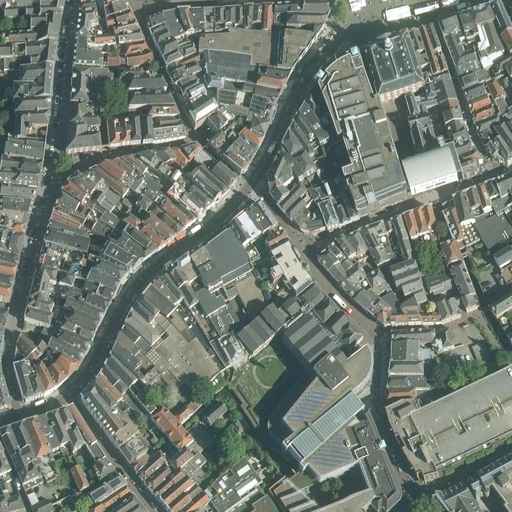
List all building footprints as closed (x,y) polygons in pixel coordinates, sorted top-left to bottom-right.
[(10,22),(9,0),(0,0),(0,11),(3,12),(3,22),(10,22)] [(20,0),(12,0),(9,0),(10,22),(17,22),(17,11),(21,11),(20,0)] [(32,21),(30,0),(20,0),(21,11),(25,11),(25,21),(30,21),(32,21)] [(30,0),(32,21),(60,20),(64,0),(30,0)] [(122,0),(108,0),(104,1),(100,3),(97,4),(101,12),(110,10),(125,5),(122,0)] [(339,0),(343,4),(347,12),(347,21),(344,31),(337,38),(337,40),(337,51),(338,54),(341,65),(345,63),(356,59),(359,58),(356,48),(359,41),(359,40),(360,38),(364,24),(364,23),(364,11),(363,9),(361,1),(360,0),(339,0)] [(80,7),(79,15),(95,13),(101,12),(97,4),(96,5),(94,5),(80,7)] [(274,17),(273,25),(285,26),(285,28),(322,31),(327,20),(333,5),(332,4),(303,7),(301,18),(286,18),(274,17)] [(129,14),(125,5),(110,10),(101,12),(95,13),(97,24),(129,14)] [(303,7),(295,7),(288,8),(286,18),(301,18),(303,7)] [(491,10),(495,26),(497,25),(507,21),(500,7),(491,10)] [(260,28),(259,36),(272,37),(273,25),(274,17),(274,8),(262,9),(260,28)] [(274,8),(274,17),(286,18),(288,8),(274,8)] [(252,10),(250,27),(255,27),(260,28),(262,9),(252,10)] [(243,30),(243,35),(247,35),(254,36),(255,27),(250,27),(252,10),(243,11),(243,30)] [(478,36),(479,37),(480,42),(482,48),(479,49),(480,52),(479,52),(481,59),(482,62),(481,63),(485,72),(492,69),(495,68),(511,58),(508,50),(503,40),(502,41),(497,25),(495,26),(491,10),(469,17),(476,36),(478,36)] [(243,11),(233,12),(233,30),(233,33),(229,33),(229,34),(243,35),(243,30),(243,11)] [(224,12),(212,13),(214,36),(224,33),(224,12)] [(224,33),(229,33),(233,33),(233,30),(233,12),(224,12),(224,33)] [(100,35),(100,32),(99,28),(97,28),(97,24),(95,13),(79,15),(75,39),(89,40),(89,41),(95,41),(95,40),(102,40),(100,35)] [(197,36),(202,36),(201,29),(201,13),(189,14),(192,35),(193,37),(197,36)] [(212,13),(201,13),(201,29),(202,36),(214,36),(212,13)] [(97,24),(97,28),(99,28),(100,32),(105,31),(134,25),(129,14),(97,24)] [(164,34),(169,44),(172,43),(175,49),(184,45),(186,45),(184,37),(176,14),(161,17),(164,27),(161,28),(164,35),(164,34)] [(202,42),(202,36),(197,36),(193,37),(192,35),(189,14),(176,14),(184,37),(186,45),(195,43),(198,42),(202,42)] [(149,34),(161,28),(164,27),(161,17),(148,22),(146,26),(149,34)] [(465,38),(467,44),(471,54),(475,53),(479,52),(480,52),(479,49),(482,48),(480,42),(479,37),(478,36),(476,36),(469,17),(458,20),(465,38)] [(7,36),(8,48),(12,48),(15,47),(55,45),(58,32),(60,20),(32,21),(30,21),(30,34),(17,35),(7,36)] [(445,42),(445,43),(465,38),(458,20),(439,27),(445,42)] [(511,35),(511,31),(507,21),(497,25),(502,41),(503,40),(511,35)] [(102,40),(113,40),(139,35),(136,31),(134,25),(105,31),(100,32),(100,35),(102,40)] [(273,25),(272,37),(311,40),(316,40),(322,31),(285,28),(285,26),(273,25)] [(164,35),(161,28),(149,34),(152,40),(164,35)] [(428,32),(436,55),(441,53),(433,30),(428,32)] [(419,35),(426,58),(436,55),(428,32),(419,35)] [(164,35),(152,40),(156,50),(169,44),(164,34),(164,35)] [(259,36),(254,36),(247,35),(243,35),(229,34),(229,38),(214,39),(214,36),(202,36),(202,42),(198,42),(198,43),(198,47),(198,54),(198,55),(203,56),(203,55),(215,56),(230,57),(235,58),(250,60),(250,70),(258,72),(264,73),(274,75),(289,77),(290,76),(295,70),(298,66),(316,40),(311,40),(272,37),(259,36)] [(143,44),(139,35),(113,40),(114,45),(143,44)] [(408,39),(421,80),(432,76),(430,69),(426,58),(419,35),(408,39)] [(511,35),(503,40),(508,50),(511,58),(511,57),(511,35)] [(475,53),(471,54),(467,44),(465,38),(445,43),(456,72),(477,64),(476,61),(477,61),(476,56),(475,53)] [(113,40),(102,40),(95,40),(95,41),(89,41),(89,40),(75,39),(74,47),(89,49),(89,53),(107,52),(107,47),(115,47),(114,45),(113,40)] [(440,158),(439,154),(427,110),(440,106),(441,105),(436,87),(435,85),(427,88),(426,85),(423,86),(421,80),(408,39),(396,43),(396,42),(377,49),(378,50),(365,55),(380,103),(405,95),(406,99),(412,121),(408,122),(419,163),(440,158)] [(175,49),(172,43),(169,44),(156,50),(161,61),(177,54),(186,50),(187,49),(186,45),(184,45),(175,49)] [(124,56),(134,56),(138,56),(146,54),(147,53),(143,44),(114,45),(115,47),(115,49),(116,56),(124,56)] [(55,45),(15,47),(12,48),(13,59),(25,58),(25,61),(29,61),(30,69),(53,68),(55,45)] [(89,57),(89,53),(89,49),(74,47),(74,54),(85,55),(85,57),(89,57)] [(165,70),(194,56),(198,54),(198,47),(187,49),(186,50),(177,54),(161,61),(165,70)] [(8,48),(0,48),(0,59),(4,59),(4,72),(13,71),(13,70),(13,59),(12,48),(8,48)] [(136,68),(152,62),(147,53),(146,54),(138,56),(134,56),(136,68)] [(438,63),(444,61),(441,53),(436,55),(426,58),(430,69),(439,66),(438,63)] [(88,68),(89,57),(85,57),(85,55),(74,54),(73,67),(85,68),(88,68)] [(199,66),(198,55),(198,54),(194,56),(165,70),(169,78),(183,71),(198,66),(199,66)] [(203,65),(204,70),(205,81),(203,81),(198,83),(202,91),(205,96),(206,95),(216,96),(222,97),(222,93),(223,85),(229,85),(238,87),(243,88),(255,90),(255,91),(280,95),(284,88),(289,77),(274,75),(264,73),(258,72),(250,70),(250,60),(235,58),(230,57),(215,56),(203,55),(203,56),(203,65)] [(381,106),(380,103),(365,55),(360,58),(367,79),(376,107),(381,106)] [(126,70),(125,59),(124,56),(116,56),(115,59),(116,60),(115,70),(118,70),(126,70)] [(134,56),(124,56),(125,59),(126,70),(136,68),(134,56)] [(97,69),(98,58),(89,57),(88,68),(97,69)] [(323,80),(317,89),(318,89),(331,121),(333,124),(335,131),(341,146),(345,145),(347,154),(355,176),(344,180),(350,195),(359,219),(404,200),(405,200),(406,199),(407,198),(407,197),(407,196),(407,195),(407,194),(407,192),(410,191),(410,190),(407,180),(404,168),(403,169),(400,170),(381,106),(376,107),(367,79),(360,58),(360,57),(351,61),(345,63),(341,65),(339,66),(332,71),(327,75),(323,80)] [(495,68),(492,69),(498,82),(501,80),(505,77),(503,74),(505,73),(511,68),(511,57),(511,58),(495,67),(495,68)] [(97,69),(106,69),(107,59),(98,58),(97,69)] [(115,59),(107,59),(106,69),(115,70),(116,60),(115,59)] [(448,75),(444,61),(438,63),(439,66),(430,69),(432,76),(433,80),(448,75)] [(481,63),(477,64),(456,72),(460,84),(485,74),(485,72),(481,63)] [(183,71),(169,78),(173,87),(194,79),(196,85),(198,83),(203,81),(205,81),(204,70),(203,65),(199,66),(198,66),(183,71)] [(51,89),(53,68),(30,69),(19,70),(19,85),(13,85),(13,103),(50,100),(51,89)] [(511,80),(511,68),(505,73),(503,74),(505,77),(501,80),(504,84),(508,90),(510,89),(511,87),(511,83),(511,82),(511,80)] [(460,84),(462,89),(464,94),(482,87),(482,86),(486,84),(487,85),(496,81),(496,82),(498,82),(492,69),(485,72),(485,74),(460,84)] [(71,99),(70,107),(99,108),(99,107),(102,107),(102,96),(109,96),(109,84),(112,84),(112,74),(72,71),(72,79),(71,88),(70,99),(71,99)] [(140,73),(117,74),(117,86),(125,86),(125,88),(127,112),(128,122),(128,124),(148,123),(147,120),(147,119),(144,119),(144,116),(141,116),(141,111),(147,111),(160,110),(173,110),(168,99),(163,99),(161,94),(165,93),(162,87),(160,83),(145,83),(140,73)] [(451,83),(448,75),(433,80),(432,76),(421,80),(423,86),(426,85),(427,88),(435,85),(436,87),(451,83)] [(173,87),(176,95),(196,85),(194,79),(173,87)] [(496,104),(504,100),(506,99),(511,95),(511,91),(510,89),(508,90),(504,84),(501,80),(498,82),(496,82),(496,81),(487,85),(486,84),(482,86),(482,87),(464,94),(468,105),(488,97),(491,96),(495,104),(496,104)] [(196,85),(176,95),(179,101),(202,91),(198,83),(196,85)] [(252,101),(276,105),(280,95),(255,91),(255,90),(243,88),(238,87),(229,85),(223,85),(222,93),(222,97),(249,99),(249,97),(253,98),(252,101)] [(333,124),(331,121),(318,89),(313,96),(316,104),(315,104),(326,122),(330,129),(332,132),(335,131),(333,124)] [(202,91),(179,101),(182,107),(195,102),(205,96),(202,91)] [(206,95),(205,96),(195,102),(182,107),(188,120),(212,106),(215,115),(215,110),(216,96),(206,95)] [(215,110),(215,115),(216,118),(230,120),(239,123),(251,128),(253,123),(268,127),(269,127),(272,116),(276,105),(252,101),(253,98),(249,97),(249,99),(222,97),(216,96),(215,110)] [(329,145),(332,150),(333,153),(340,170),(344,180),(355,176),(347,154),(345,145),(341,146),(335,131),(332,132),(330,129),(326,122),(315,104),(316,104),(313,96),(307,107),(324,132),(326,135),(330,144),(329,145)] [(472,116),(497,107),(496,104),(495,104),(491,96),(488,97),(468,105),(472,116)] [(456,99),(441,105),(440,106),(443,117),(460,112),(457,102),(456,99)] [(49,114),(50,100),(13,103),(14,103),(14,116),(49,114)] [(509,112),(504,100),(496,104),(497,107),(501,117),(475,127),(480,139),(490,135),(495,133),(506,129),(503,120),(511,115),(509,112)] [(511,136),(511,105),(510,107),(511,110),(509,112),(511,115),(503,120),(506,129),(511,136)] [(201,127),(206,123),(216,118),(215,115),(212,106),(188,120),(194,131),(201,127)] [(67,128),(68,128),(98,131),(98,130),(99,130),(99,108),(70,107),(67,128)] [(312,134),(313,136),(313,135),(315,138),(319,144),(320,147),(321,149),(329,145),(330,144),(326,135),(324,132),(307,107),(306,107),(300,118),(306,125),(305,125),(312,134)] [(472,116),(475,127),(501,117),(497,107),(472,116)] [(159,120),(177,120),(173,110),(160,110),(147,111),(147,119),(147,120),(155,120),(159,120)] [(460,112),(443,117),(446,128),(463,123),(460,112)] [(7,138),(7,140),(16,141),(25,142),(26,132),(29,134),(30,132),(30,129),(36,129),(47,129),(49,114),(16,116),(14,116),(14,123),(14,129),(14,138),(7,138)] [(227,129),(216,118),(206,123),(217,137),(227,129)] [(217,137),(206,146),(215,153),(232,136),(238,129),(244,133),(248,136),(262,142),(268,127),(253,123),(251,128),(239,123),(230,120),(216,118),(227,129),(217,137)] [(310,149),(312,151),(320,147),(319,144),(315,138),(313,135),(313,136),(312,134),(305,125),(306,125),(300,118),(296,127),(295,127),(309,146),(310,149)] [(155,120),(147,120),(148,123),(150,123),(152,145),(160,144),(168,143),(184,140),(185,137),(181,130),(171,130),(171,131),(159,133),(158,133),(158,134),(157,134),(157,133),(156,126),(155,126),(155,120)] [(159,120),(159,133),(171,131),(171,130),(181,130),(177,120),(159,120)] [(118,123),(117,123),(120,148),(130,147),(128,124),(128,122),(118,123)] [(117,123),(105,124),(108,149),(109,149),(120,148),(117,123)] [(139,140),(141,140),(142,146),(151,145),(152,145),(150,123),(148,123),(128,124),(130,147),(139,146),(139,140)] [(463,123),(446,128),(449,138),(466,133),(463,123)] [(308,162),(312,167),(316,173),(315,174),(318,181),(321,186),(325,184),(328,183),(324,176),(317,163),(315,159),(310,149),(309,146),(295,127),(291,136),(308,162)] [(99,142),(98,131),(68,128),(65,154),(99,150),(99,142)] [(248,136),(244,133),(238,129),(232,136),(237,142),(239,139),(258,151),(262,142),(248,136)] [(490,135),(497,146),(502,143),(511,157),(511,136),(506,129),(495,133),(490,135)] [(449,138),(453,149),(469,144),(466,133),(449,138)] [(486,150),(497,146),(490,135),(480,139),(486,150)] [(231,151),(235,147),(238,144),(237,142),(232,136),(215,153),(222,160),(231,151)] [(308,162),(291,136),(284,150),(305,180),(315,174),(316,173),(312,167),(308,162)] [(254,158),(258,151),(239,139),(237,142),(238,144),(235,147),(244,155),(246,152),(254,158)] [(7,140),(7,149),(43,155),(45,144),(25,142),(16,141),(7,140)] [(493,161),(508,167),(511,164),(511,157),(502,143),(497,146),(486,150),(493,161)] [(476,154),(469,144),(453,149),(457,161),(476,154)] [(340,170),(333,153),(332,150),(329,145),(321,149),(324,159),(325,160),(331,174),(340,170)] [(188,165),(191,163),(201,153),(195,147),(180,152),(188,165)] [(247,169),(248,168),(254,158),(246,152),(244,155),(235,147),(231,151),(238,158),(235,161),(247,169)] [(4,148),(4,152),(3,159),(42,166),(43,155),(7,149),(4,148)] [(412,197),(448,186),(458,182),(463,180),(463,181),(464,180),(461,173),(457,161),(453,149),(439,154),(440,158),(419,163),(412,166),(412,165),(411,165),(411,166),(404,168),(407,180),(410,190),(410,191),(412,197)] [(308,194),(309,194),(312,191),(305,180),(284,150),(279,160),(280,160),(301,187),(307,195),(308,194)] [(240,175),(243,175),(247,169),(235,161),(238,158),(231,151),(222,160),(240,175)] [(180,152),(168,153),(175,164),(183,169),(183,170),(188,165),(180,152)] [(175,164),(168,153),(150,157),(148,157),(174,177),(174,176),(181,180),(185,183),(192,176),(191,175),(183,170),(183,169),(175,164)] [(191,175),(196,169),(197,170),(199,168),(201,170),(206,174),(209,177),(218,168),(201,153),(191,163),(188,165),(183,170),(191,175)] [(457,161),(461,173),(483,164),(476,154),(457,161)] [(148,157),(135,160),(142,165),(140,167),(150,174),(155,177),(156,176),(156,177),(166,184),(173,188),(181,180),(174,176),(174,177),(148,157)] [(0,172),(0,173),(16,175),(39,178),(42,166),(15,162),(3,159),(2,159),(1,169),(0,168),(0,172)] [(135,160),(120,163),(134,174),(139,179),(136,185),(140,189),(142,185),(150,174),(140,167),(142,165),(135,160)] [(274,170),(273,172),(274,173),(282,181),(279,186),(290,198),(301,187),(280,160),(279,160),(276,163),(274,166),(274,170)] [(344,180),(340,170),(331,174),(325,160),(317,163),(324,176),(328,183),(325,184),(328,189),(325,190),(329,201),(330,204),(334,213),(340,228),(351,224),(342,198),(350,195),(344,180)] [(134,174),(120,163),(110,166),(125,177),(129,180),(136,185),(139,179),(134,174)] [(483,164),(461,173),(464,180),(479,175),(482,173),(484,170),(484,167),(483,164)] [(110,166),(97,170),(118,186),(125,177),(110,166)] [(206,174),(201,170),(199,168),(197,170),(196,169),(191,175),(192,176),(194,177),(220,200),(220,201),(227,193),(209,177),(206,174)] [(209,177),(227,193),(236,184),(218,168),(209,177)] [(118,186),(97,170),(88,174),(108,190),(119,200),(120,201),(123,197),(127,193),(118,186)] [(37,189),(39,178),(16,175),(0,173),(0,178),(0,185),(35,188),(36,189),(37,189)] [(271,197),(271,198),(271,199),(272,199),(279,208),(290,198),(279,186),(282,181),(274,173),(270,183),(269,184),(269,185),(270,185),(272,197),(271,197)] [(95,193),(96,194),(99,196),(104,200),(114,207),(114,208),(118,211),(122,205),(129,210),(130,208),(124,203),(120,201),(119,200),(108,190),(88,174),(76,178),(95,193)] [(196,208),(184,199),(173,188),(166,184),(156,177),(156,176),(155,177),(150,174),(142,185),(140,189),(146,193),(156,200),(162,203),(165,199),(177,208),(179,206),(182,208),(196,221),(203,215),(196,208)] [(185,183),(187,185),(211,208),(220,200),(194,177),(192,176),(185,183)] [(146,193),(140,189),(136,185),(129,180),(125,177),(118,186),(127,193),(128,192),(141,200),(155,209),(182,233),(190,227),(173,212),(164,204),(162,203),(156,200),(146,193)] [(88,201),(93,195),(95,193),(76,178),(67,185),(85,200),(86,199),(88,201)] [(196,208),(203,215),(211,208),(187,185),(185,183),(181,180),(173,188),(184,199),(196,208)] [(504,180),(495,184),(502,202),(503,201),(510,197),(504,180)] [(494,216),(505,211),(500,202),(502,202),(495,184),(486,187),(494,216)] [(85,200),(67,185),(61,194),(78,207),(80,208),(81,209),(84,210),(91,214),(93,208),(95,206),(92,204),(90,203),(88,201),(86,199),(85,200)] [(286,217),(287,215),(293,209),(307,195),(301,187),(292,196),(290,198),(279,208),(279,209),(286,217)] [(486,187),(476,191),(484,221),(494,216),(486,187)] [(0,202),(32,205),(35,193),(14,191),(1,190),(0,189),(0,202)] [(323,220),(327,231),(327,232),(328,232),(340,228),(334,213),(330,204),(329,201),(325,190),(315,195),(320,202),(315,206),(319,210),(321,214),(323,220)] [(312,191),(309,194),(308,194),(307,195),(293,209),(287,215),(286,217),(292,225),(306,211),(310,207),(314,204),(315,206),(320,202),(315,195),(312,191)] [(479,224),(484,221),(476,191),(466,195),(475,223),(475,225),(479,224)] [(139,202),(141,200),(128,192),(127,193),(123,197),(126,199),(127,197),(129,198),(130,197),(139,202)] [(96,200),(92,204),(95,206),(98,208),(104,200),(99,196),(96,194),(95,193),(93,195),(95,197),(94,199),(96,200)] [(80,208),(78,207),(61,194),(56,206),(60,208),(74,216),(85,223),(87,219),(89,217),(91,214),(84,210),(81,209),(80,208)] [(360,221),(359,219),(350,195),(342,198),(351,224),(360,221)] [(473,224),(475,223),(466,195),(453,201),(464,242),(466,247),(480,240),(472,224),(473,224)] [(502,202),(500,202),(505,211),(511,206),(511,195),(510,197),(503,201),(502,202)] [(104,200),(98,208),(108,216),(114,208),(114,207),(104,200)] [(148,218),(174,240),(182,233),(155,209),(141,200),(139,202),(135,208),(140,211),(143,214),(145,215),(148,217),(148,218)] [(445,205),(441,206),(456,242),(457,244),(464,242),(453,201),(445,204),(445,205)] [(0,215),(28,219),(32,205),(0,202),(0,215)] [(323,220),(321,214),(319,210),(315,206),(314,204),(310,207),(306,211),(310,216),(310,217),(313,217),(314,222),(306,229),(304,227),(300,231),(301,232),(302,233),(303,233),(304,234),(305,234),(312,236),(327,231),(323,220)] [(52,216),(79,230),(83,232),(90,235),(94,227),(95,225),(87,219),(85,223),(74,216),(60,208),(56,206),(52,216)] [(131,208),(129,210),(137,216),(142,219),(145,221),(141,228),(165,247),(174,240),(148,218),(148,217),(145,215),(143,214),(140,211),(135,208),(132,206),(131,208)] [(179,206),(177,208),(173,212),(190,227),(196,221),(182,208),(179,206)] [(260,223),(270,217),(261,206),(258,206),(257,206),(255,208),(252,210),(260,223)] [(511,206),(505,211),(494,216),(484,221),(479,224),(475,225),(475,223),(473,224),(479,233),(478,234),(484,244),(511,225),(511,206)] [(115,234),(122,239),(149,259),(157,253),(119,224),(110,217),(108,216),(98,208),(91,218),(115,234)] [(432,209),(423,213),(430,240),(429,240),(432,247),(440,245),(432,209)] [(263,245),(267,243),(270,241),(267,236),(260,223),(252,210),(245,216),(263,245)] [(298,229),(300,231),(304,227),(306,229),(314,222),(313,217),(310,217),(310,216),(306,211),(292,225),(297,229),(298,230),(298,229)] [(429,240),(430,240),(423,213),(413,216),(421,242),(424,250),(432,247),(429,240)] [(0,301),(9,304),(13,282),(16,271),(18,261),(21,251),(23,240),(26,230),(28,219),(0,215),(0,301)] [(89,235),(92,237),(93,236),(90,235),(83,232),(79,230),(52,216),(49,225),(80,237),(83,239),(83,237),(88,239),(89,235)] [(157,253),(165,247),(141,228),(125,216),(119,224),(157,253)] [(247,245),(250,250),(253,248),(255,251),(263,246),(263,245),(245,216),(235,225),(247,245)] [(424,250),(421,242),(413,216),(404,219),(415,253),(424,250)] [(115,234),(91,218),(89,217),(87,219),(95,225),(94,227),(90,235),(93,236),(103,242),(142,264),(149,259),(122,239),(115,234)] [(260,223),(267,236),(268,234),(278,228),(270,217),(260,223)] [(373,229),(378,239),(386,236),(387,236),(395,233),(405,230),(401,220),(392,223),(382,226),(373,229)] [(49,225),(47,233),(73,243),(77,244),(78,244),(80,237),(49,225)] [(247,245),(235,225),(227,231),(240,255),(241,255),(247,267),(257,262),(250,250),(247,245)] [(495,259),(511,249),(511,225),(484,244),(488,250),(489,249),(495,259)] [(279,228),(278,228),(268,234),(267,236),(270,241),(282,235),(279,228)] [(358,262),(372,258),(373,261),(378,269),(390,262),(389,260),(387,256),(386,254),(378,239),(373,229),(360,234),(356,236),(356,235),(351,237),(351,238),(344,241),(356,258),(358,262)] [(405,300),(414,297),(415,299),(415,301),(417,307),(421,306),(428,303),(426,300),(424,295),(424,293),(419,273),(410,247),(405,230),(395,233),(387,236),(390,244),(394,243),(397,253),(400,252),(402,257),(405,267),(390,272),(397,292),(401,290),(405,300)] [(240,255),(227,231),(209,245),(254,321),(268,308),(271,306),(247,267),(241,255),(240,255)] [(47,233),(43,246),(65,252),(76,256),(77,244),(73,243),(47,233)] [(253,248),(250,250),(257,262),(287,246),(282,235),(270,241),(267,243),(263,245),(263,246),(255,251),(253,248)] [(86,260),(126,278),(142,264),(103,242),(94,260),(84,255),(88,246),(81,243),(83,239),(80,237),(78,244),(77,244),(76,256),(86,260)] [(356,258),(344,241),(337,245),(348,261),(352,267),(357,263),(358,262),(356,258)] [(456,242),(441,247),(440,247),(448,272),(465,266),(459,249),(457,244),(456,242)] [(228,302),(242,329),(243,330),(252,322),(254,321),(209,245),(200,251),(219,285),(224,295),(228,302)] [(320,258),(317,260),(320,264),(328,272),(329,274),(339,265),(340,267),(348,261),(337,245),(329,251),(322,257),(320,258)] [(43,246),(41,252),(71,261),(74,262),(76,256),(65,252),(43,246)] [(257,262),(247,267),(271,306),(268,308),(270,311),(276,317),(295,301),(297,300),(296,299),(312,287),(306,279),(306,278),(307,278),(307,277),(308,276),(308,275),(308,274),(307,274),(307,273),(307,272),(306,272),(305,272),(305,271),(304,271),(303,271),(302,271),(302,272),(301,272),(295,259),(287,246),(282,248),(257,262)] [(511,249),(495,259),(493,260),(502,273),(511,265),(511,249)] [(200,251),(187,260),(203,287),(211,302),(213,306),(220,303),(221,306),(228,302),(224,295),(219,285),(200,251)] [(41,252),(39,259),(63,265),(64,265),(69,266),(71,267),(72,268),(81,271),(82,270),(85,271),(86,267),(83,266),(74,262),(71,261),(41,252)] [(91,268),(88,274),(119,286),(126,278),(86,260),(76,256),(74,262),(83,266),(86,267),(91,268)] [(39,259),(37,270),(57,276),(61,278),(62,275),(63,272),(62,272),(64,265),(63,265),(39,259)] [(187,260),(175,269),(205,314),(220,340),(220,341),(242,329),(228,302),(221,306),(220,303),(213,306),(211,302),(203,287),(187,260)] [(329,274),(330,276),(337,283),(354,269),(352,267),(348,261),(340,267),(339,265),(329,274)] [(511,265),(502,273),(496,277),(502,288),(506,285),(507,287),(509,285),(511,283),(511,265)] [(357,286),(366,280),(359,266),(354,269),(337,283),(347,295),(357,286)] [(434,296),(456,287),(458,292),(458,293),(459,293),(466,313),(480,307),(465,266),(451,272),(438,277),(437,275),(425,280),(430,294),(433,293),(434,296)] [(62,275),(61,278),(114,296),(119,286),(88,274),(81,271),(72,268),(71,267),(69,274),(63,272),(62,275)] [(194,321),(209,343),(225,370),(232,366),(231,364),(221,343),(220,341),(220,340),(205,314),(175,269),(165,276),(185,307),(189,313),(194,321)] [(58,288),(60,283),(55,282),(57,276),(37,270),(33,280),(51,286),(58,288)] [(373,291),(385,284),(379,273),(366,280),(371,289),(373,291)] [(157,283),(176,307),(180,312),(182,311),(184,310),(187,314),(189,313),(185,307),(165,276),(157,283)] [(60,283),(58,288),(65,291),(109,306),(114,296),(61,278),(60,283)] [(26,312),(23,322),(44,328),(48,329),(51,319),(50,318),(54,309),(50,308),(46,306),(48,296),(48,293),(51,286),(33,280),(28,301),(26,312)] [(371,289),(366,280),(357,286),(347,295),(355,303),(356,304),(365,294),(371,289)] [(189,313),(187,314),(184,310),(182,311),(180,312),(176,307),(157,283),(149,290),(177,315),(184,325),(197,343),(220,374),(225,370),(209,343),(194,321),(189,313)] [(368,314),(381,301),(393,295),(391,293),(389,290),(386,283),(385,284),(373,291),(371,289),(365,294),(356,304),(367,314),(368,314)] [(511,296),(490,311),(495,320),(511,309),(511,283),(509,285),(511,290),(511,296)] [(58,288),(51,286),(48,293),(48,296),(104,316),(109,306),(65,291),(58,288)] [(319,330),(336,313),(312,287),(296,299),(297,300),(295,301),(319,330)] [(149,290),(141,300),(172,325),(190,348),(197,343),(184,325),(177,315),(149,290)] [(407,326),(407,325),(402,310),(393,295),(381,301),(368,314),(369,315),(374,319),(384,328),(407,326)] [(46,306),(50,308),(54,309),(55,309),(99,326),(104,316),(48,296),(46,306)] [(141,300),(136,308),(160,328),(164,333),(172,325),(141,300)] [(343,370),(332,358),(338,353),(331,344),(319,330),(295,301),(276,317),(270,311),(235,341),(251,359),(279,335),(283,340),(281,342),(307,372),(270,418),(268,422),(268,427),(268,431),(270,436),(274,439),(284,447),(281,450),(285,455),(291,451),(304,467),(298,472),(300,474),(287,482),(284,478),(268,492),(279,511),(363,511),(368,508),(371,511),(389,511),(396,506),(397,505),(398,503),(398,502),(398,500),(398,498),(398,496),(366,417),(364,418),(361,414),(362,414),(361,413),(360,414),(350,401),(351,400),(350,399),(349,400),(349,399),(358,392),(361,389),(364,385),(366,381),(368,377),(368,373),(369,369),(368,364),(367,360),(366,356),(364,352),(343,370)] [(422,325),(420,317),(419,312),(417,307),(415,301),(402,310),(407,325),(422,325)] [(439,315),(441,324),(442,324),(451,320),(452,321),(452,320),(461,317),(455,301),(446,305),(445,303),(436,307),(439,315)] [(420,317),(422,325),(437,324),(441,324),(439,315),(435,315),(430,316),(429,309),(423,311),(421,306),(417,307),(419,312),(420,317)] [(136,308),(131,316),(157,337),(159,339),(165,334),(164,333),(160,328),(136,308)] [(55,309),(54,309),(50,318),(51,319),(56,320),(55,323),(94,337),(94,336),(99,326),(55,309)] [(339,316),(336,313),(319,330),(331,344),(347,325),(339,316)] [(131,316),(124,328),(196,397),(203,391),(220,374),(197,343),(190,348),(172,325),(164,333),(165,334),(168,339),(162,344),(159,339),(157,337),(131,316)] [(94,337),(55,323),(52,330),(61,333),(59,336),(90,347),(91,346),(94,337)] [(362,339),(347,325),(331,344),(338,353),(342,357),(356,345),(362,339)] [(503,330),(508,339),(511,336),(511,333),(508,327),(503,330)] [(48,359),(56,368),(67,381),(79,367),(50,353),(51,351),(45,347),(48,343),(49,340),(48,340),(52,330),(48,329),(44,328),(34,347),(33,347),(32,349),(36,352),(38,351),(43,355),(47,357),(48,359)] [(124,328),(118,339),(151,373),(168,391),(171,394),(184,408),(193,416),(196,413),(203,405),(202,405),(199,400),(198,398),(196,397),(124,328)] [(52,330),(48,340),(49,340),(48,343),(54,346),(85,357),(90,347),(59,336),(61,333),(52,330)] [(432,358),(430,356),(430,353),(435,352),(435,353),(437,354),(441,354),(442,352),(442,351),(454,348),(451,330),(441,333),(440,333),(442,343),(436,344),(393,347),(393,354),(392,367),(390,378),(423,378),(423,368),(429,368),(432,365),(432,358)] [(393,335),(393,347),(436,344),(435,333),(418,333),(393,335)] [(20,337),(16,346),(23,355),(27,359),(34,354),(37,359),(43,355),(38,351),(36,352),(32,349),(33,347),(20,337)] [(232,337),(221,343),(231,364),(236,362),(238,363),(242,357),(232,337)] [(118,339),(114,348),(144,380),(151,373),(118,339)] [(48,343),(45,347),(51,351),(50,353),(79,367),(85,357),(54,346),(48,343)] [(25,404),(33,402),(27,383),(37,379),(33,370),(31,366),(28,361),(27,359),(23,355),(16,346),(13,370),(22,403),(25,404)] [(114,348),(110,357),(142,390),(158,407),(160,405),(171,394),(168,391),(151,373),(144,380),(114,348)] [(41,365),(37,359),(34,354),(27,359),(28,361),(31,366),(35,363),(38,368),(33,370),(37,379),(43,397),(55,390),(40,365),(41,365)] [(150,420),(157,415),(138,393),(141,390),(110,357),(104,369),(144,415),(145,414),(150,420)] [(55,391),(58,388),(67,381),(56,368),(48,359),(41,365),(40,365),(55,390),(55,391)] [(130,415),(132,413),(138,420),(144,415),(104,369),(99,377),(126,410),(130,415)] [(443,369),(437,372),(440,380),(441,382),(447,379),(446,378),(443,369)] [(433,408),(432,409),(428,411),(410,419),(411,422),(420,441),(422,446),(424,445),(426,450),(425,451),(426,453),(422,455),(422,457),(428,469),(433,467),(439,478),(445,475),(446,476),(453,473),(453,472),(467,466),(474,463),(474,462),(476,461),(477,462),(484,458),(484,457),(486,456),(486,457),(494,454),(494,453),(507,447),(508,447),(511,444),(511,370),(433,409),(433,408)] [(2,383),(1,378),(0,377),(0,411),(9,409),(2,383)] [(121,414),(126,410),(99,377),(95,384),(94,385),(117,414),(118,413),(120,415),(121,414)] [(388,392),(422,391),(432,390),(431,378),(423,378),(390,378),(388,392)] [(37,379),(27,383),(33,402),(43,397),(37,379)] [(115,415),(117,414),(94,385),(89,391),(88,392),(111,420),(115,415)] [(432,390),(422,391),(388,392),(386,407),(424,403),(432,402),(432,390)] [(100,428),(111,420),(88,392),(82,399),(82,403),(100,428)] [(165,410),(163,412),(179,428),(193,416),(184,408),(180,412),(172,403),(165,410)] [(389,425),(391,430),(391,431),(411,422),(410,419),(428,411),(424,403),(424,404),(386,408),(386,415),(389,425)] [(219,404),(203,418),(211,427),(227,412),(219,404)] [(71,408),(66,412),(80,441),(86,451),(95,466),(104,461),(95,447),(95,446),(71,408)] [(100,428),(129,469),(130,469),(146,456),(149,454),(136,438),(140,435),(126,419),(130,415),(126,410),(121,414),(120,415),(118,413),(117,414),(115,415),(111,420),(100,428)] [(172,445),(184,433),(179,428),(163,412),(162,410),(157,415),(150,420),(151,421),(156,426),(172,445)] [(83,449),(80,441),(66,412),(56,416),(72,454),(83,449)] [(64,460),(73,479),(81,494),(88,490),(80,473),(79,469),(75,460),(72,454),(56,416),(44,420),(64,460)] [(44,420),(35,423),(50,455),(51,456),(52,458),(53,461),(55,464),(64,460),(44,420)] [(237,420),(230,426),(238,435),(242,431),(237,420)] [(420,441),(411,422),(391,431),(391,430),(396,441),(396,442),(398,446),(400,450),(403,455),(410,467),(411,469),(417,479),(418,479),(419,480),(422,478),(424,482),(424,483),(439,479),(439,478),(433,467),(428,469),(422,457),(422,455),(426,453),(425,451),(426,450),(424,445),(422,446),(420,441)] [(32,465),(38,478),(39,480),(22,487),(23,492),(46,482),(48,484),(61,478),(55,465),(53,461),(52,458),(35,423),(22,427),(31,450),(37,463),(32,465)] [(19,455),(26,452),(31,450),(22,427),(9,431),(19,455)] [(39,480),(38,478),(32,465),(37,463),(31,450),(26,452),(19,455),(9,431),(0,434),(0,438),(11,461),(22,487),(39,480)] [(173,476),(168,469),(170,467),(176,473),(177,472),(198,453),(199,452),(213,440),(205,432),(203,434),(200,436),(193,443),(192,443),(180,454),(168,465),(144,486),(151,495),(173,476)] [(172,445),(173,447),(180,454),(192,443),(184,433),(172,445)] [(168,465),(180,454),(173,447),(162,457),(168,465)] [(0,484),(5,483),(13,481),(10,473),(5,461),(0,450),(0,484)] [(189,478),(193,474),(199,469),(206,463),(198,453),(177,472),(176,473),(173,476),(151,495),(159,503),(186,481),(181,475),(184,473),(189,478)] [(86,455),(75,460),(79,469),(85,465),(89,463),(89,462),(86,455)] [(135,476),(138,478),(144,486),(168,465),(162,457),(159,455),(151,462),(135,476)] [(146,456),(130,469),(135,476),(151,462),(146,456)] [(228,511),(257,492),(255,489),(258,486),(259,486),(262,484),(244,458),(215,484),(221,494),(199,511),(228,511)] [(104,461),(95,466),(92,468),(92,469),(88,471),(91,478),(96,476),(109,468),(104,461)] [(511,511),(511,461),(468,485),(469,487),(471,490),(476,500),(484,496),(485,498),(488,499),(489,498),(490,495),(489,493),(493,490),(507,510),(505,511),(511,511)] [(96,476),(99,482),(104,479),(113,473),(109,468),(96,476)] [(193,474),(189,478),(188,479),(186,481),(159,503),(166,511),(195,486),(206,477),(199,469),(193,474)] [(113,473),(104,479),(108,484),(118,478),(113,473)] [(108,484),(88,497),(95,508),(125,488),(118,478),(108,484)] [(19,496),(10,499),(5,483),(0,484),(0,490),(4,501),(7,511),(12,511),(15,511),(24,510),(19,496)] [(215,484),(203,494),(181,511),(199,511),(221,494),(215,484)] [(166,511),(181,511),(203,494),(195,486),(166,511)] [(275,511),(258,486),(255,489),(257,492),(228,511),(275,511)] [(480,511),(467,492),(464,487),(442,498),(432,503),(431,505),(436,511),(480,511)] [(105,511),(131,496),(125,488),(95,508),(88,511),(105,511)] [(72,500),(74,506),(75,508),(83,502),(82,500),(80,495),(72,500)] [(142,511),(132,498),(111,511),(142,511)] [(39,505),(31,508),(32,511),(52,511),(53,511),(51,507),(49,501),(39,505)]
